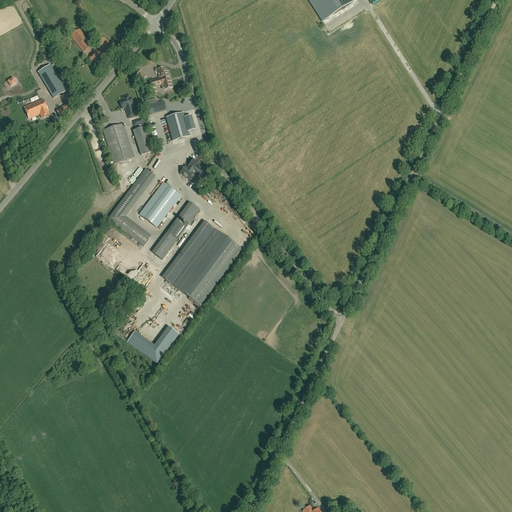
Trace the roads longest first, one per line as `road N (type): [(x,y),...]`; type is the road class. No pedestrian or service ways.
road 1 (unclassified): [(340,323),(216,164),(176,45),(153,22)]
road 2 (unclassified): [(340,323),(496,0)]
road 3 (tertiary): [(0,205),(153,22)]
road 4 (unclassified): [(270,463),(340,323)]
